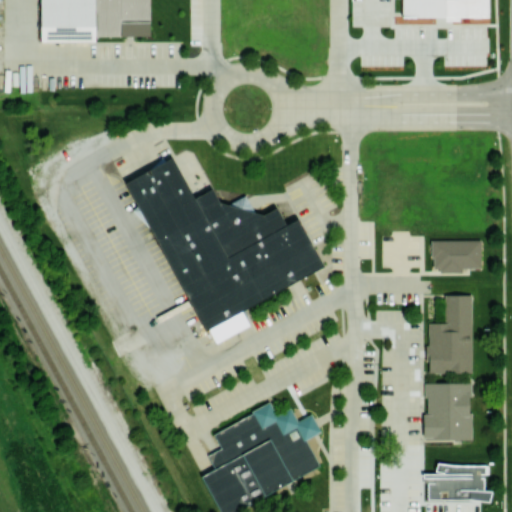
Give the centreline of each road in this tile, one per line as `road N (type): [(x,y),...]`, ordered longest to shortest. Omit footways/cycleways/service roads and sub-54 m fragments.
road 1 (residential): [(346,98),(356,339),(351,511)]
road 2 (residential): [(511,95),(328,98),(268,81)]
road 3 (residential): [(277,129),(307,118),(511,118)]
road 4 (residential): [(283,109),(276,88),(249,74),(229,80),(212,106),(224,136),(246,145),(269,138),(283,109)]
